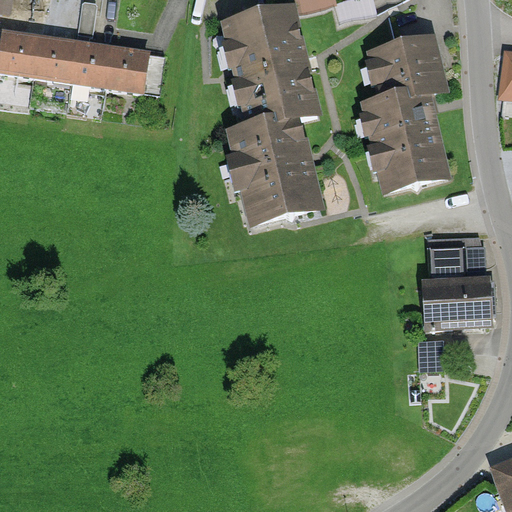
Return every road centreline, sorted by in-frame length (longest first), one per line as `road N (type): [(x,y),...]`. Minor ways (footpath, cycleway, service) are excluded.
road 1 (residential): [(481,26),(488,146),(511,243)]
road 2 (residential): [(511,388),(474,456),(405,511)]
